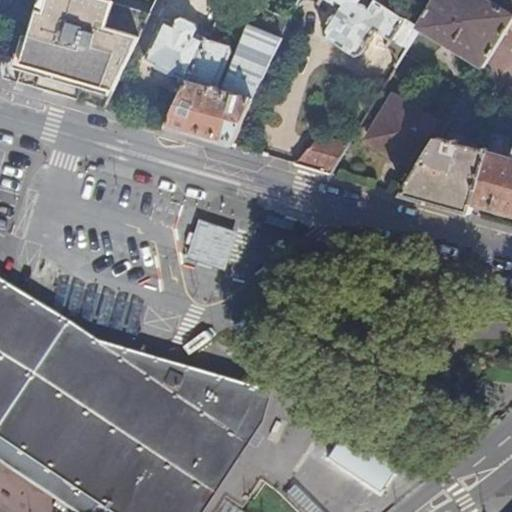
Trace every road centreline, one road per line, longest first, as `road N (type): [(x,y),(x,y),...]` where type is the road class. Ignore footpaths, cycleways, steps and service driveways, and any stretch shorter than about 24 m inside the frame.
road 1 (residential): [(254,188),(511,259)]
road 2 (residential): [(89,140),(99,153),(137,165),(240,194),(254,188)]
road 3 (residential): [(254,188),(245,176),(107,137),(89,140)]
